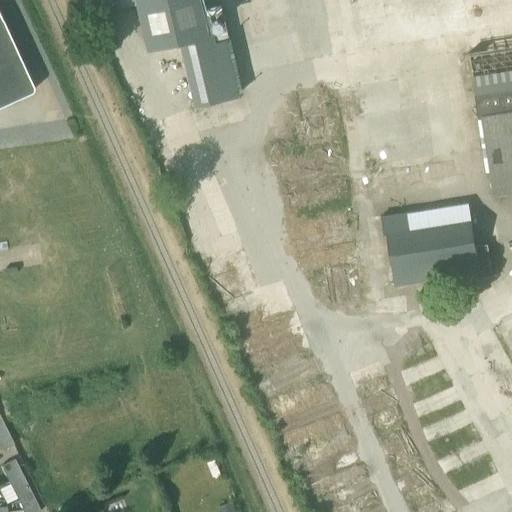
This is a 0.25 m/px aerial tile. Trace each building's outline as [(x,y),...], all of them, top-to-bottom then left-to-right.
[(104,0),(106,9),(136,2),(147,51),(181,44),(195,104),(237,94),(222,30),(206,34),(198,0),(104,0)] [(294,8),(268,9),(269,46),(297,45),(297,40),(312,39),(311,17),(294,18),(294,8)] [(0,105),(30,92),(31,92),(31,91),(32,91),(32,90),(33,90),(33,89),(33,88),(34,88),(34,87),(34,86),(33,86),(33,85),(3,18),(2,18),(0,13),(0,105)] [(376,40),(417,38),(417,27),(376,29),(376,40)] [(511,45),(467,53),(477,118),(480,117),(492,192),(511,189),(511,45)] [(355,79),(356,107),(370,107),(369,79),(355,79)] [(196,205),(178,211),(184,229),(202,224),(196,205)] [(405,212),(379,216),(381,235),(384,234),(393,285),(478,271),(479,276),(490,274),(486,244),(473,246),(469,218),(407,228),(405,212)] [(455,402),(438,406),(439,410),(422,414),(426,432),(445,427),(445,429),(460,425),(455,402)] [(0,451),(13,444),(6,428),(0,430),(0,451)] [(318,488),(352,477),(340,438),(306,449),(318,488)] [(8,482),(22,475),(14,458),(0,465),(8,482)] [(22,475),(8,482),(17,498),(30,491),(22,475)] [(38,511),(40,511),(30,491),(17,498),(23,511),(38,511)] [(233,511),(230,502),(217,507),(219,511),(233,511)]
